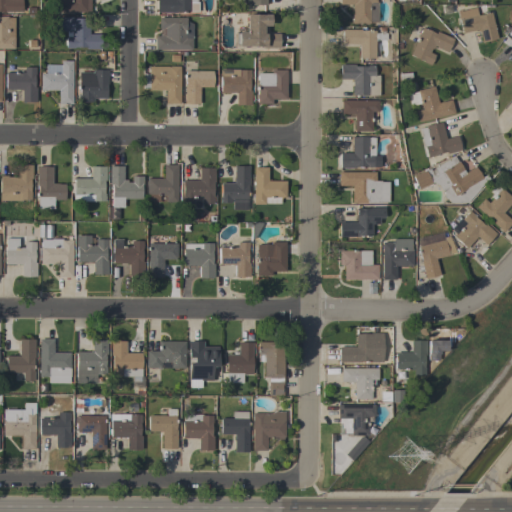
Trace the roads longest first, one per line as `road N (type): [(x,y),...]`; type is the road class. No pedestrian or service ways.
road 1 (residential): [(0,308),(433,312),(479,299),(511,261)]
road 2 (residential): [(308,0),(304,481)]
road 3 (residential): [(0,135),(307,137)]
road 4 (residential): [(0,479),(304,481)]
road 5 (residential): [(127,0),(127,136)]
